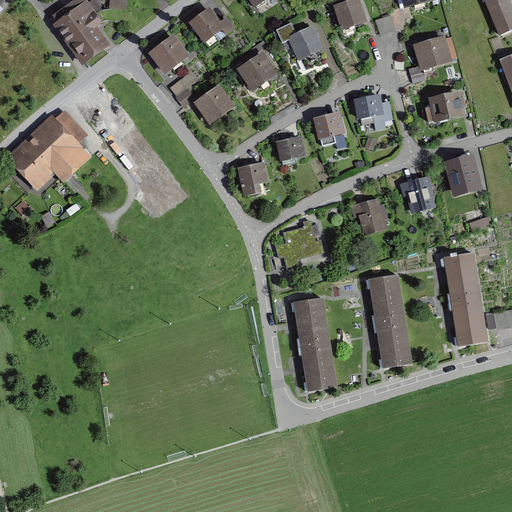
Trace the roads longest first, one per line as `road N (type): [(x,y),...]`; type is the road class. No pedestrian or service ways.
road 1 (residential): [(251,236),(288,418),(300,423),(511,356)]
road 2 (residential): [(212,170),(291,116),(374,79),(387,83),(412,160)]
road 3 (residential): [(251,236),(412,160)]
road 4 (residential): [(123,54),(0,157)]
road 5 (residential): [(123,54),(212,170)]
